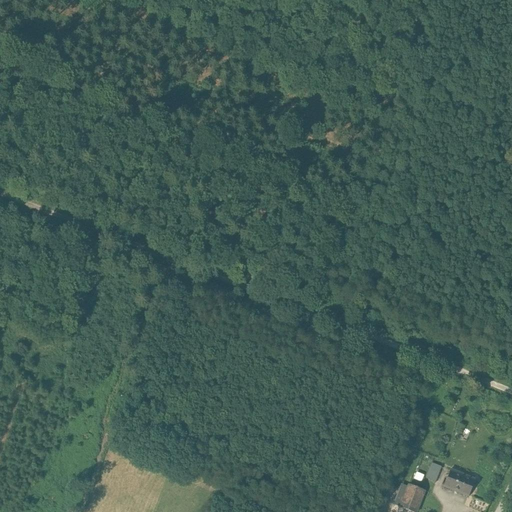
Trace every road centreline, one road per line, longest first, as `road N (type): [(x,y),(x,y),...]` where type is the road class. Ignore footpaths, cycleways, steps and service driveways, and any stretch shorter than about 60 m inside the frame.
road 1 (track): [(0,173),(414,32)]
road 2 (track): [(316,317),(0,190)]
road 3 (track): [(511,394),(316,317)]
